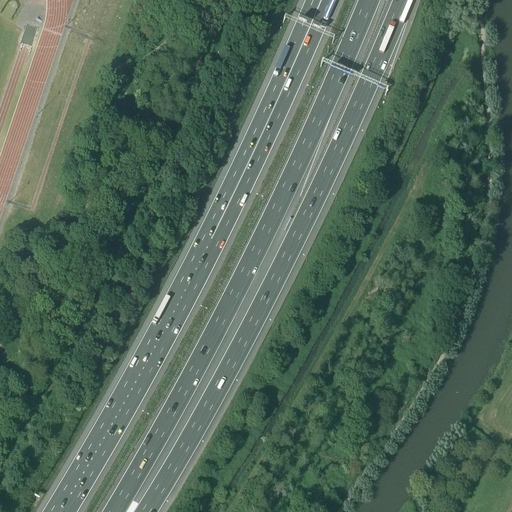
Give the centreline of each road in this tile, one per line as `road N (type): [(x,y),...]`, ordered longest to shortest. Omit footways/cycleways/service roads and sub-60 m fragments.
road 1 (motorway): [(329,0),(217,242),(69,511)]
road 2 (motorway): [(145,511),(317,193),(402,0)]
road 3 (motorway): [(113,511),(259,245),(368,0)]
